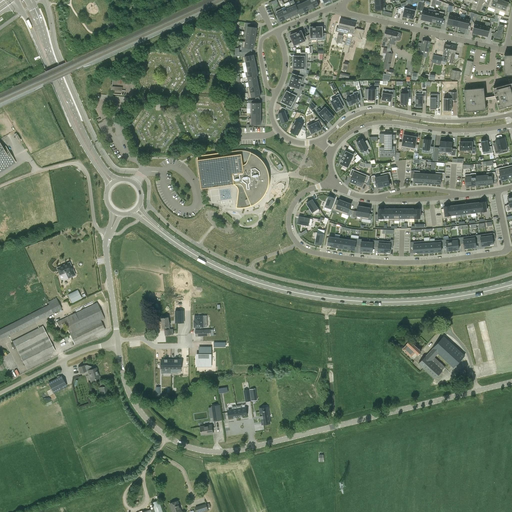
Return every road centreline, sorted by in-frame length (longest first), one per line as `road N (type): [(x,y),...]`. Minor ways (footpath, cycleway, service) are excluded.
road 1 (unclassified): [(511,382),(251,448),(211,451),(169,438),(150,422),(128,391),(117,344)]
road 2 (secondary): [(131,212),(198,259),(293,294),(388,304),(511,286)]
road 3 (secondary): [(511,282),(388,300),(289,289),(208,260),(138,206)]
road 4 (residential): [(334,182),(305,191),(289,212),(292,236),(311,252),(401,263),(507,248)]
road 5 (secondary): [(16,0),(109,186)]
road 6 (residential): [(511,114),(452,121),(364,111),(320,140)]
road 7 (secondary): [(116,180),(83,131),(30,0)]
road 8 (residential): [(331,152),(370,124),(452,131),(511,125)]
road 9 (residential): [(338,4),(507,49)]
road 10 (unclassified): [(0,393),(91,347),(117,344)]
